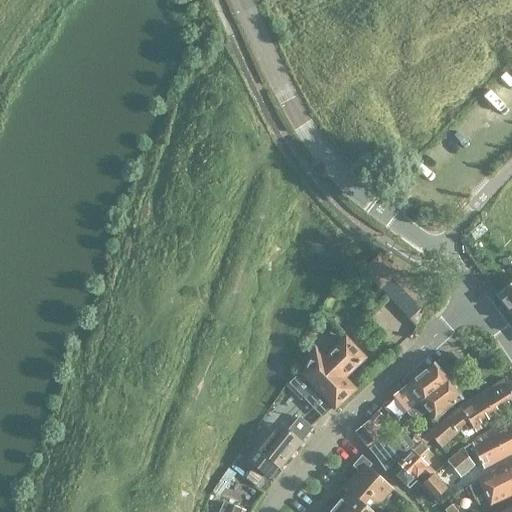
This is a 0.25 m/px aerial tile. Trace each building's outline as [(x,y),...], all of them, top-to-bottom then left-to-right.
[(405,188),(415,178),(410,174),(401,184),(405,188)] [(272,245),(264,270),(278,275),(286,250),(272,245)] [(396,271),(379,288),(388,297),(405,281),(396,271)] [(511,283),(496,296),(509,313),(511,310),(511,283)] [(421,297),(404,313),(416,327),(417,324),(421,315),(426,302),(421,297)] [(314,347),(301,375),(335,410),(355,390),(344,378),(365,358),(345,337),(324,357),(314,347)] [(235,350),(227,375),(241,380),(249,355),(235,350)] [(433,364),(405,386),(412,395),(399,404),(407,413),(447,381),(433,364)] [(299,373),(288,384),(321,418),(332,408),(299,373)] [(511,405),(511,400),(505,378),(459,407),(473,430),(511,405)] [(447,381),(407,413),(413,422),(426,412),(433,421),(461,400),(447,381)] [(475,433),(473,430),(459,407),(453,411),(428,432),(433,438),(440,448),(460,432),(464,439),(475,433)] [(376,413),(369,421),(374,426),(381,418),(376,413)] [(259,449),(249,462),(267,477),(275,465),(280,469),(300,443),(311,428),(299,418),(287,432),(277,424),(258,448),(259,449)] [(511,420),(469,442),(471,445),(479,461),(483,468),(511,453),(511,420)] [(203,425),(194,449),(208,455),(217,430),(203,425)] [(428,432),(410,450),(414,455),(420,460),(422,458),(430,450),(425,446),(433,438),(428,432)] [(382,438),(368,450),(379,463),(385,472),(398,458),(386,444),(382,438)] [(392,439),(386,444),(398,458),(403,453),(392,439)] [(479,461),(471,445),(460,450),(447,461),(460,477),(473,466),(472,465),(479,461)] [(410,450),(396,464),(401,469),(414,482),(419,487),(433,474),(427,468),(429,465),(422,458),(420,460),(414,455),(410,450)] [(356,471),(342,487),(369,511),(373,511),(393,490),(368,468),(371,465),(360,456),(351,466),(356,471)] [(464,489),(467,495),(471,493),(474,500),(483,494),(489,507),(511,495),(511,463),(477,481),(464,489)] [(401,469),(395,476),(408,489),(414,482),(401,469)] [(245,478),(255,487),(262,479),(251,470),(245,478)] [(433,474),(419,487),(432,502),(447,488),(433,474)] [(341,499),(335,506),(341,511),(369,511),(342,487),(336,494),(341,499)] [(177,491),(169,511),(185,511),(191,496),(177,491)] [(219,511),(218,511),(243,511),(244,511),(238,508),(231,505),(223,502),(219,511)]
